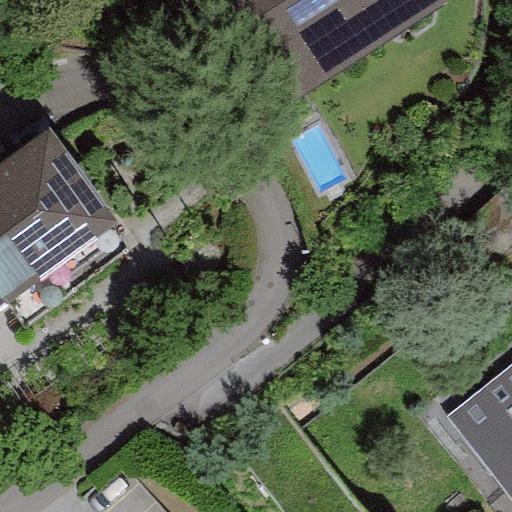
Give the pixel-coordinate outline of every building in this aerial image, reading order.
[(447,11),(439,0),(218,0),(293,113),(447,11)] [(511,255),(511,183),(470,136),(429,173),(506,260),(511,255)] [(0,322),(118,240),(48,141),(0,175),(0,322)] [(511,368),(443,421),(511,509),(511,368)] [(354,511),(272,402),(221,437),(278,511),(354,511)]
